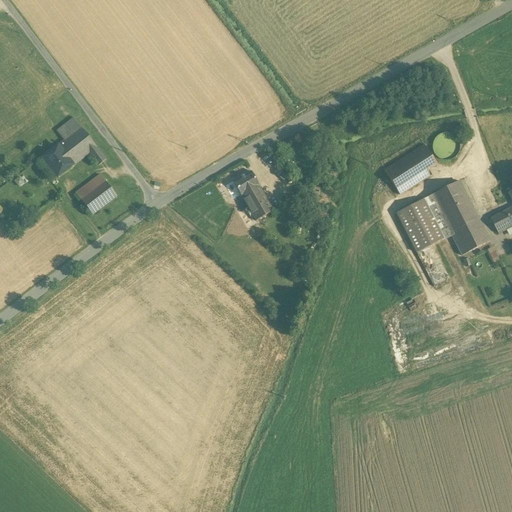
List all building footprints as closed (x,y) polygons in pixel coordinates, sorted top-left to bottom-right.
[(74,119),(58,131),(65,140),(67,139),(68,139),(81,129),(74,119)] [(81,129),(68,139),(67,139),(65,140),(43,156),(57,175),(87,153),(96,166),(104,160),(81,129)] [(459,152),(460,147),(459,142),(456,138),(451,135),(446,134),(441,135),(436,138),(433,142),(432,148),(434,153),(437,157),(441,160),(446,161),(451,160),(456,157),(459,152)] [(424,145),(384,171),(400,195),(431,175),(428,171),(437,165),(424,145)] [(287,170),(282,165),(274,173),(280,178),(287,170)] [(251,172),(233,182),(251,212),(268,202),(251,172)] [(296,177),(291,172),(284,181),(289,186),(296,177)] [(99,175),(82,187),(87,195),(80,200),(90,214),(114,196),(103,181),(99,175)] [(490,242),(459,182),(431,196),(451,235),(462,256),(490,242)] [(82,187),(75,192),(80,200),(87,195),(82,187)] [(511,193),(511,194),(511,209),(492,220),(499,234),(511,227),(511,193)] [(431,196),(396,214),(416,253),(433,245),(451,235),(431,196)] [(268,202),(251,212),(256,221),(273,211),(268,202)] [(311,206),(309,213),(327,219),(329,212),(311,206)] [(327,219),(309,213),(306,224),(324,230),(327,219)] [(433,245),(416,253),(418,256),(434,287),(450,278),(433,245)] [(494,263),(500,260),(494,246),(487,249),(494,263)]
